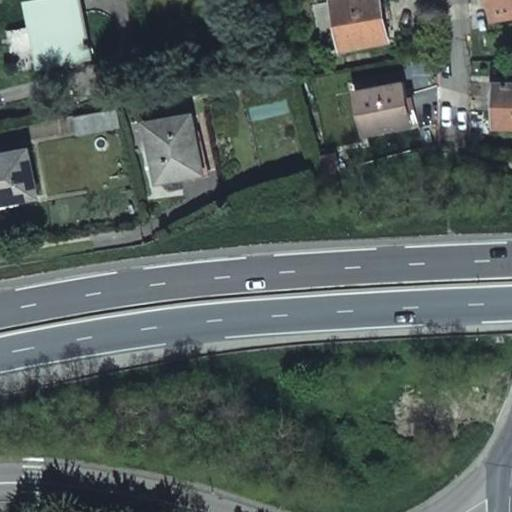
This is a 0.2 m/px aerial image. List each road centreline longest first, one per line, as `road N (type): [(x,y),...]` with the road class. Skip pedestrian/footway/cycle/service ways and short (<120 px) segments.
road 1 (trunk): [(511,258),(203,279),(0,311)]
road 2 (trunk): [(0,353),(248,317),(511,302)]
road 3 (tertiary): [(0,483),(82,487),(209,511)]
road 4 (residential): [(442,0),(459,147)]
